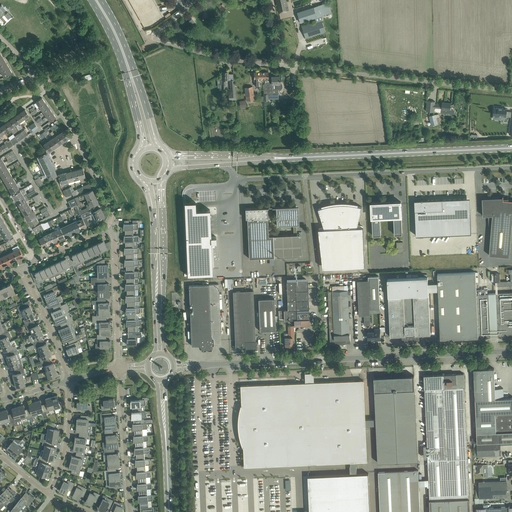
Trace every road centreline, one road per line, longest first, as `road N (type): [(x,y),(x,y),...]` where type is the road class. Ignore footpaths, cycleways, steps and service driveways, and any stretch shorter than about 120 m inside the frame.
road 1 (unclassified): [(224,165),(246,180),(511,167)]
road 2 (unclassified): [(291,64),(511,89)]
road 3 (secondary): [(314,157),(511,148)]
road 4 (unclassified): [(321,359),(511,351)]
road 5 (secondary): [(164,352),(161,196)]
road 6 (secondary): [(150,201),(156,353)]
road 7 (residential): [(129,511),(118,367)]
road 8 (residential): [(118,367),(107,224)]
road 9 (secondary): [(90,0),(117,49),(140,128)]
road 10 (unclassified): [(153,36),(210,55),(282,63)]
road 11 (secondary): [(150,122),(100,0)]
road 12 (residential): [(67,381),(23,266)]
